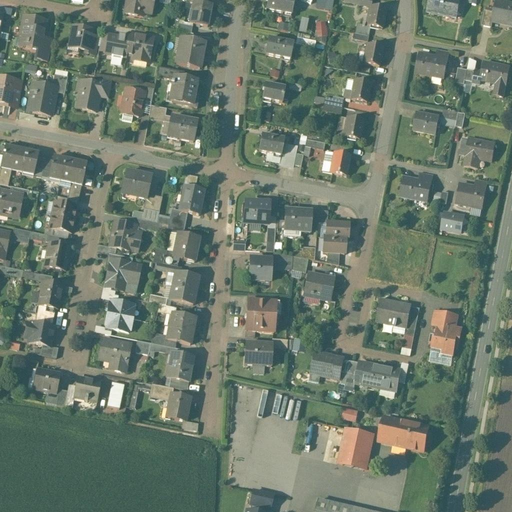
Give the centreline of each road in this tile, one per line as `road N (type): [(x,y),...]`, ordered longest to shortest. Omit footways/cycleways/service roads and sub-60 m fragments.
road 1 (secondary): [(511,204),(453,511)]
road 2 (residential): [(225,174),(210,415)]
road 3 (residential): [(405,0),(405,40),(372,202)]
road 4 (residential): [(245,0),(233,49),(225,174)]
road 5 (residential): [(81,284),(63,361),(80,365),(95,295)]
road 6 (residential): [(360,280),(350,284),(337,346),(357,350),(370,287)]
road 7 (residential): [(225,174),(372,202)]
road 8 (residential): [(111,150),(81,284)]
